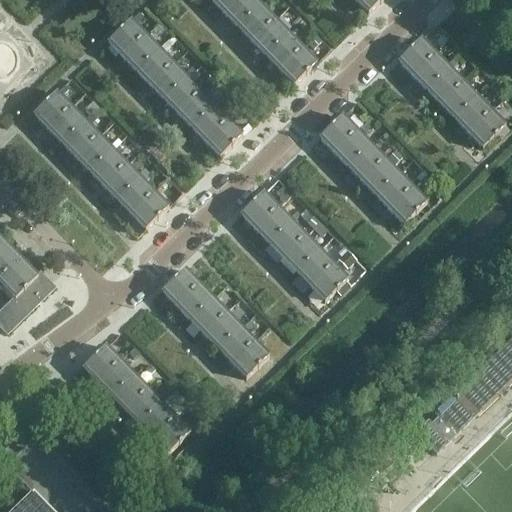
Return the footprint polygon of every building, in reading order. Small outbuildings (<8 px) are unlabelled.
[(225,17),(241,0),(213,0),(211,3),(225,17)] [(238,31),(261,9),(252,0),(241,0),(225,17),(238,31)] [(383,3),(385,0),(355,0),(354,2),(368,16),(380,5),(380,6),(383,3)] [(252,45),(275,23),(261,9),(238,31),(252,45)] [(266,60),(289,38),(275,23),(252,45),(266,60)] [(123,61),(145,39),(131,24),(123,32),(122,32),(120,34),(120,35),(108,46),(123,61)] [(280,74),(303,52),(289,38),(266,60),(280,74)] [(137,75),(159,53),(145,39),(123,61),(137,75)] [(413,80),(436,58),(422,43),(413,51),(410,53),(410,54),(399,65),(413,80)] [(309,75),(317,66),(303,52),(280,74),(294,89),(306,77),(306,78),(309,75)] [(150,89),(173,67),(159,53),(137,75),(150,89)] [(427,94),(450,72),(436,58),(413,80),(427,94)] [(164,103),(187,81),(173,67),(150,89),(164,103)] [(441,108),(464,86),(450,72),(427,94),(441,108)] [(178,117),(201,95),(187,81),(164,103),(178,117)] [(455,123),(477,100),(464,86),(441,108),(455,123)] [(192,132),(215,110),(201,95),(178,117),(192,132)] [(48,133),(71,111),(57,96),(48,104),(45,107),(46,107),(34,118),(48,133)] [(469,137),(491,115),(477,100),(455,123),(469,137)] [(206,146),(228,124),(215,110),(192,132),(206,146)] [(62,147),(85,125),(71,111),(48,133),(62,147)] [(497,138),(505,129),(491,115),(469,137),(483,151),(494,140),(495,141),(497,138)] [(343,120),(334,128),(331,130),(331,131),(320,142),(334,156),(357,134),(343,120)] [(234,147),(243,139),(228,124),(206,146),(220,161),(232,149),(232,150),(235,147),(234,147)] [(76,161),(99,139),(85,125),(62,147),(76,161)] [(367,125),(360,131),(365,136),(372,130),(367,125)] [(348,171),(371,149),(357,134),(334,156),(348,171)] [(90,175),(113,154),(99,139),(76,161),(90,175)] [(362,185),(385,163),(371,149),(348,171),(362,185)] [(104,190),(126,168),(113,154),(90,175),(104,190)] [(396,154),(389,161),(395,167),(402,161),(396,154)] [(376,199),(399,177),(385,163),(362,185),(376,199)] [(118,204),(140,182),(126,168),(104,190),(118,204)] [(390,213),(412,191),(399,177),(376,199),(390,213)] [(131,218),(154,196),(140,182),(118,204),(131,218)] [(418,214),(427,206),(412,191),(390,213),(404,228),(415,217),(416,217),(419,215),(418,214)] [(146,233),(169,211),(154,196),(131,218),(146,233)] [(256,233),(278,211),(264,196),(255,205),(255,204),(252,207),(253,207),(241,218),(256,233)] [(269,248),(292,225),(278,211),(256,233),(269,248)] [(283,262),(306,240),(292,225),(269,248),(283,262)] [(297,276),(320,254),(306,240),(283,262),(297,276)] [(0,282),(21,262),(4,245),(0,248),(0,282)] [(311,290),(333,268),(320,254),(297,276),(311,290)] [(348,254),(339,263),(347,272),(356,263),(348,254)] [(0,327),(7,335),(53,291),(41,278),(39,280),(38,279),(38,280),(21,262),(0,282),(0,286),(15,302),(0,317),(0,327)] [(339,291),(348,282),(347,282),(333,268),(311,290),(325,304),(324,305),(325,305),(337,294),(340,291),(339,291)] [(177,310),(199,288),(185,274),(186,274),(185,273),(176,281),(173,284),(174,284),(162,296),(163,296),(177,310)] [(191,324),(213,302),(199,288),(177,310),(191,324)] [(204,338),(227,316),(213,302),(191,324),(204,338)] [(218,353),(241,331),(227,316),(204,338),(218,353)] [(232,367),(255,345),(241,331),(218,353),(232,367)] [(504,392),(511,383),(511,341),(434,417),(437,420),(431,427),(428,423),(415,436),(436,457),(446,448),(449,445),(436,431),(442,425),(455,439),(461,434),(482,413),(504,392)] [(261,368),(269,359),(268,359),(255,345),(232,367),(246,381),(245,381),(246,382),(258,370),(258,371),(261,368)] [(98,387),(120,365),(107,350),(106,350),(98,358),(97,358),(94,360),(95,361),(83,372),(84,373),(98,387)] [(265,372),(274,364),(269,359),(261,368),(265,372)] [(112,401),(134,379),(120,365),(98,387),(112,401)] [(125,415),(148,393),(134,379),(112,401),(125,415)] [(139,429),(162,407),(148,393),(125,415),(139,429)] [(153,443),(176,421),(162,407),(139,429),(153,443)] [(482,413),(461,434),(465,437),(483,415),(482,413)] [(182,444),(190,436),(190,435),(190,436),(176,421),(153,443),(167,458),(179,447),(182,445),(182,444)] [(52,511),(34,494),(14,511),(52,511)]
